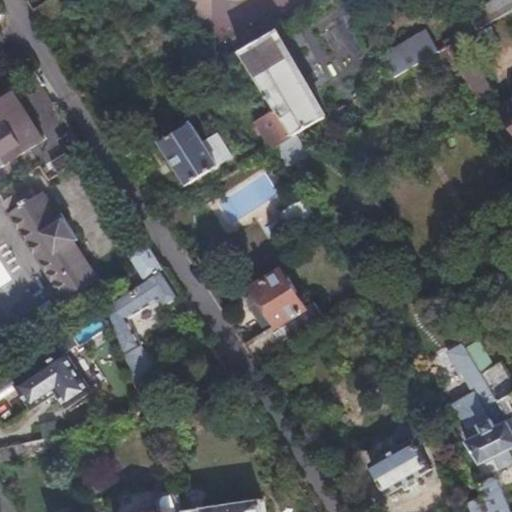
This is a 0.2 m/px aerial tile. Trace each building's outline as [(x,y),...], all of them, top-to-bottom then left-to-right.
[(511,0),(498,0),(474,16),(480,27),(511,8),(511,0)] [(380,55),(394,78),(440,51),(426,28),(380,55)] [(326,119),(275,33),(241,53),(276,111),(293,139),(326,119)] [(472,67),(457,41),(446,47),(477,100),(489,93),(474,66),(472,67)] [(0,160),(3,166),(46,139),(16,91),(0,101),(0,160)] [(511,97),(500,105),(511,124),(511,97)] [(293,139),(276,111),(255,124),(265,142),(240,158),(245,167),(275,150),(293,139)] [(162,141),(188,184),(233,157),(218,133),(206,141),(194,121),(162,141)] [(303,155),(293,139),(275,150),(285,167),(303,155)] [(59,216),(53,208),(44,192),(36,197),(34,193),(21,202),(22,205),(10,212),(20,229),(64,300),(97,280),(75,243),(79,240),(62,213),(59,216)] [(317,216),(307,200),(282,215),(293,231),(317,216)] [(146,282),(164,270),(147,243),(129,255),(146,282)] [(245,343),(255,358),(310,325),(322,317),(313,301),(306,305),(283,267),(252,286),(253,288),(250,290),(247,297),(247,304),(264,332),(245,343)] [(124,352),(136,383),(161,367),(128,317),(159,298),(164,307),(181,296),(164,270),(146,282),(107,308),(124,352)] [(184,385),(222,361),(207,338),(172,361),(161,367),(136,383),(146,410),(184,385)] [(472,359),(464,345),(455,350),(473,380),(476,391),(485,404),(483,405),(490,417),(465,433),(485,466),(511,448),(511,425),(480,372),(472,359)] [(17,384),(34,412),(60,396),(69,409),(92,395),(66,353),(17,384)] [(480,372),(511,425),(511,378),(501,360),(480,372)] [(372,464),(388,494),(432,470),(416,440),(372,464)] [(491,511),(511,511),(499,476),(481,484),(486,499),(491,511)] [(186,511),(186,510),(183,503),(179,491),(161,493),(156,501),(157,511),(186,511)] [(186,511),(263,511),(261,499),(186,510),(186,511)] [(491,511),(486,499),(473,504),(475,511),(491,511)]
